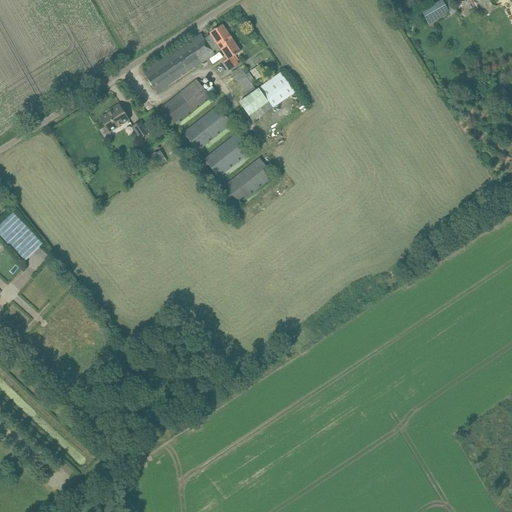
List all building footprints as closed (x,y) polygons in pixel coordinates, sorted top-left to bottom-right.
[(417,0),(408,0),(405,2),(410,10),(420,5),(417,0)] [(442,0),(421,12),(429,25),(450,13),(442,0)] [(143,72),(148,81),(157,93),(214,54),(213,52),(220,48),(228,60),(224,62),(229,70),(238,64),(236,62),(239,60),(236,55),(240,52),(223,25),(210,34),(211,35),(204,39),(201,34),(143,72)] [(265,74),(259,65),(250,72),(256,80),(265,74)] [(232,72),(246,94),(254,89),(240,67),(232,72)] [(273,108),(295,92),(281,73),(259,88),(258,88),(239,102),(254,122),(273,108)] [(163,107),(177,125),(211,98),(197,80),(163,107)] [(129,120),(124,113),(119,105),(111,110),(112,112),(101,119),(109,132),(129,120)] [(217,105),(183,132),(198,151),(232,124),(217,105)] [(133,127),(141,139),(148,134),(140,122),(133,127)] [(219,177),(253,150),(239,132),(204,159),(219,177)] [(145,170),(164,157),(161,151),(141,164),(145,170)] [(274,176),(260,158),(225,185),(240,204),(274,176)] [(125,174),(131,170),(127,163),(121,167),(125,174)] [(11,243),(25,258),(43,243),(13,211),(0,223),(0,234),(9,244),(11,243)]
